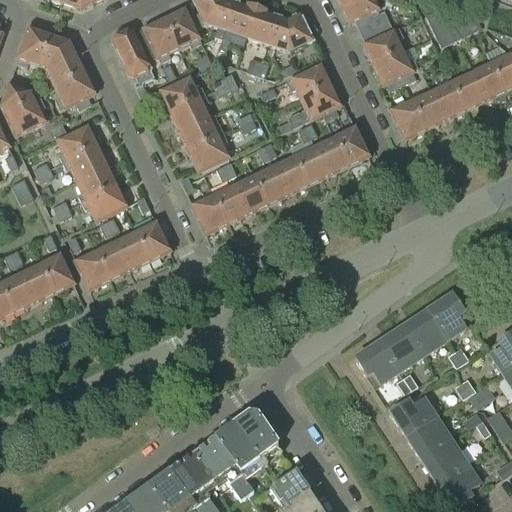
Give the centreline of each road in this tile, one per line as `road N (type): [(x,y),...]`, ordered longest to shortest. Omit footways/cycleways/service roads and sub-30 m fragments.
road 1 (residential): [(153,0),(86,39),(195,272)]
road 2 (residential): [(0,442),(228,331)]
road 3 (residential): [(264,381),(422,271),(431,258),(425,232)]
road 4 (residential): [(195,272),(396,177)]
road 5 (residential): [(228,331),(425,232)]
road 6 (residential): [(86,511),(264,381)]
road 7 (residential): [(0,367),(195,272)]
road 8 (residential): [(396,177),(318,14),(295,0)]
road 9 (residential): [(346,511),(264,381)]
road 10 (residential): [(396,177),(511,120)]
